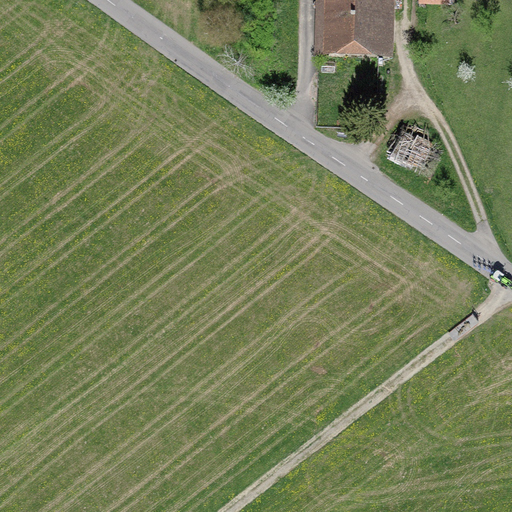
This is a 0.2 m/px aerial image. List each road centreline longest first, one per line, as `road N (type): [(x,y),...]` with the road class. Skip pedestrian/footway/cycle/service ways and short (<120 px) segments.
road 1 (tertiary): [(511,280),(107,0)]
road 2 (track): [(228,511),(511,287)]
